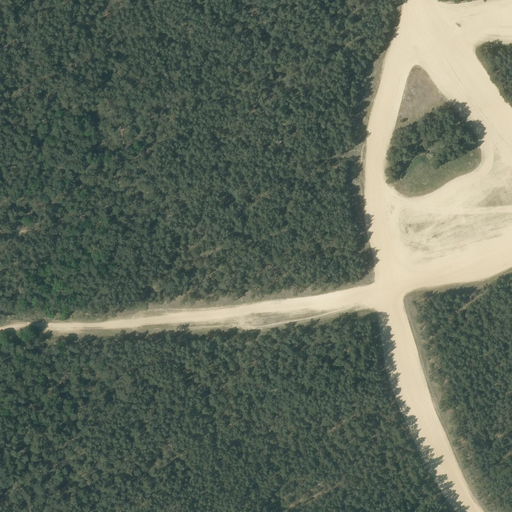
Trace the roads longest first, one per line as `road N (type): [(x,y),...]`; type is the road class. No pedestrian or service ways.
road 1 (track): [(472,511),(409,390),(391,329),(377,192),(383,130),(421,4)]
road 2 (track): [(0,330),(305,310),(363,299),(511,248)]
road 3 (track): [(511,142),(442,50),(429,20)]
